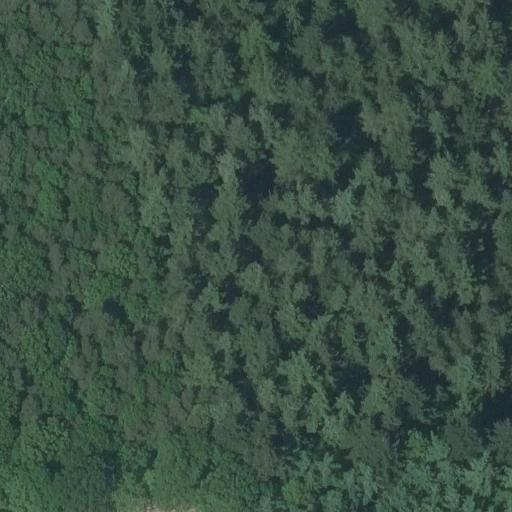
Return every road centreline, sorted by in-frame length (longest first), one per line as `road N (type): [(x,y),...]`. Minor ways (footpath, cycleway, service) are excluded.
road 1 (track): [(239,511),(107,142),(73,0)]
road 2 (track): [(107,142),(511,211)]
